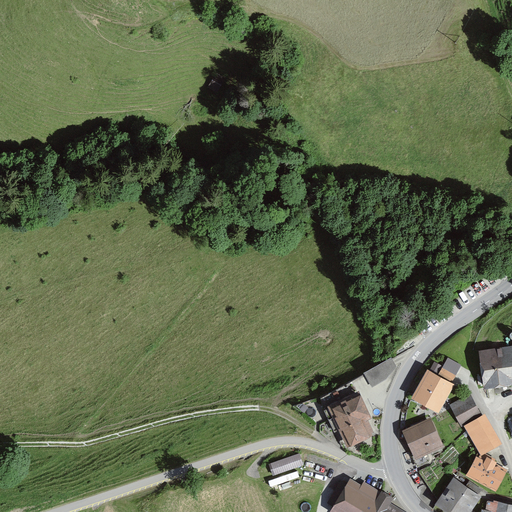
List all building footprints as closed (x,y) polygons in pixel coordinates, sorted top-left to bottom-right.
[(226,80),(216,73),(207,86),(218,93),(226,80)] [(511,348),(481,351),(485,389),(511,385),(511,348)] [(390,359),(362,374),(371,389),(387,380),(395,368),(390,359)] [(456,374),(442,366),(436,376),(450,384),(456,374)] [(436,376),(427,372),(412,399),(437,412),(452,386),(436,376)] [(468,389),(451,396),(454,403),(471,396),(468,389)] [(330,407),(346,448),(368,439),(361,420),(369,417),(361,395),(330,407)] [(451,407),(460,425),(479,416),(469,397),(451,407)] [(497,443),(482,416),(467,424),(482,451),(497,443)] [(402,434),(415,461),(443,448),(430,421),(402,434)] [(477,452),(462,476),(490,493),(505,469),(477,452)] [(301,467),(297,455),(270,464),(274,476),(301,467)] [(455,481),(435,459),(431,465),(420,470),(441,501),(455,481)] [(453,511),(465,511),(480,492),(458,477),(455,481),(441,501),(440,502),(453,511)] [(333,511),(387,511),(386,511),(394,499),(383,492),(376,504),(347,486),(331,511),(333,511)] [(511,511),(511,506),(488,501),(485,511),(511,511)]
